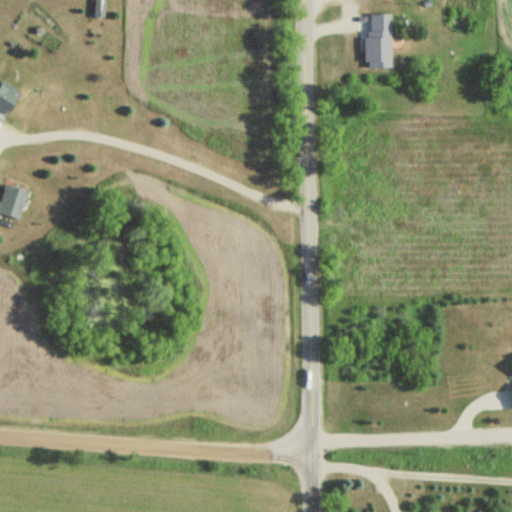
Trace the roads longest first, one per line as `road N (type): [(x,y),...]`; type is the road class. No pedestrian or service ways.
road 1 (tertiary): [(315,511),(302,0)]
road 2 (residential): [(0,429),(315,451)]
